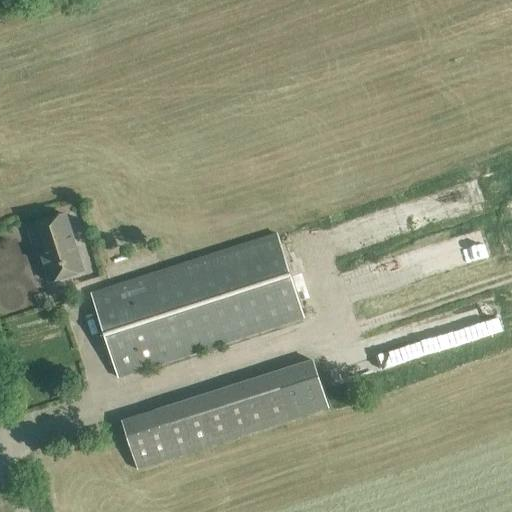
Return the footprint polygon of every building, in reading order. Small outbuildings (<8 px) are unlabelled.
[(50,283),(69,276),(84,272),(66,215),(28,227),(33,245),(38,244),(50,283)] [(488,252),(511,244),(511,220),(482,229),(488,252)] [(117,377),(137,371),(304,318),(278,235),(91,294),(117,377)] [(330,410),(316,362),(278,373),(293,421),(330,410)] [(137,470),(156,463),(291,420),(276,373),(122,422),(137,470)]
